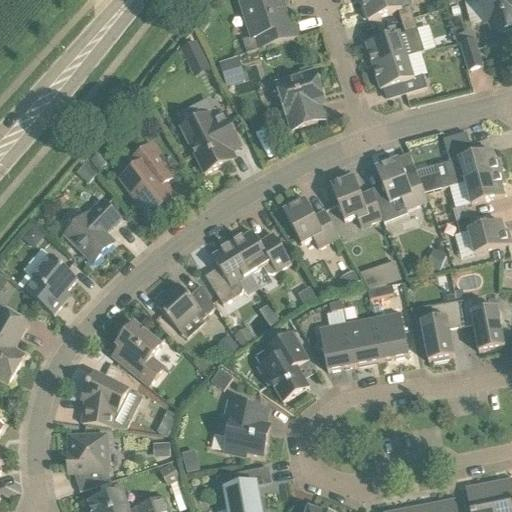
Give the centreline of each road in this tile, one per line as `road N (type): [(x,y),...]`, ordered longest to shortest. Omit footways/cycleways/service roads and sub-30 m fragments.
road 1 (residential): [(41,509),(38,430),(58,367),(90,324),(237,202),(366,136)]
road 2 (residential): [(511,376),(351,399),(312,427),(306,443),(313,467),(340,484),(511,451)]
road 3 (secondary): [(130,0),(0,151)]
road 4 (residential): [(366,136),(511,104)]
road 5 (residential): [(366,136),(322,0)]
